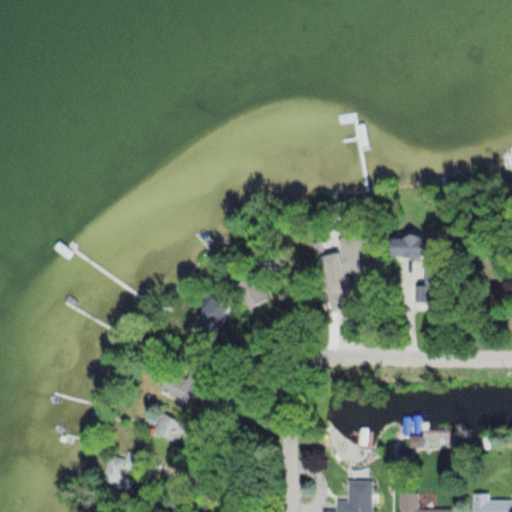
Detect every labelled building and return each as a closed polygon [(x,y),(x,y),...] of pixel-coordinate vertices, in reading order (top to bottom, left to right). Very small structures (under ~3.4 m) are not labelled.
[(325,256),(328,278),(373,271),(367,234),(339,238),(341,253),(325,256)] [(402,236),(397,329),(412,330),(413,309),(436,310),(440,238),(402,236)] [(252,311),(270,298),(254,274),(235,288),(252,311)] [(201,323),(190,335),(202,346),(232,314),(213,296),(194,317),(201,323)] [(357,347),(356,297),(333,297),(333,347),(357,347)] [(206,379),(168,366),(159,393),(196,406),(206,379)] [(174,444),(185,425),(163,413),(152,432),(174,444)] [(135,492),(145,456),(127,451),(125,459),(109,454),(102,483),(135,492)] [(337,501),(337,511),(372,511),(373,481),(349,481),(349,501),(337,501)] [(455,511),(456,510),(419,509),(419,493),(400,493),(400,511),(455,511)] [(473,494),(473,511),(511,511),(511,499),(490,500),(490,494),(473,494)]
